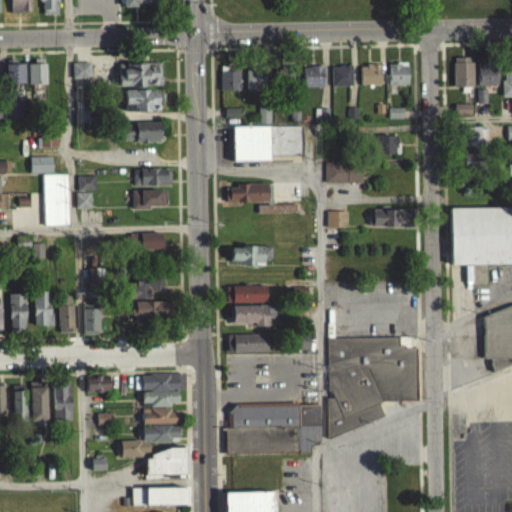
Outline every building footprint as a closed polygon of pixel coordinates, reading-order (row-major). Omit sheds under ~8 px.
[(8,0),(9,18),(30,18),(29,0),(8,0)] [(37,0),(38,7),(41,7),(42,20),(57,20),(56,0),(37,0)] [(119,0),(119,12),(154,11),(153,0),(119,0)] [(511,95),(511,60),(505,60),(505,79),(502,79),(502,95),(511,95)] [(452,93),(472,92),(471,63),(451,63),(452,93)] [(44,90),(44,64),(35,64),(34,70),(27,70),(26,90),(44,90)] [(71,68),(71,84),(89,84),(89,68),(71,68)] [(23,89),(22,69),(4,70),(4,89),(23,89)] [(118,92),(160,91),(160,69),(118,69),(118,92)] [(387,69),(387,90),(406,91),(406,69),(387,69)] [(496,91),(496,69),(477,69),(477,92),(496,91)] [(380,90),(380,70),(359,71),(359,91),(380,90)] [(351,91),(350,71),(329,72),(330,92),(351,91)] [(219,96),(239,96),(239,72),(219,72),(219,96)] [(322,72),(302,72),(302,93),(323,93),(322,72)] [(245,96),(264,95),(264,74),(245,74),(245,96)] [(88,128),(89,94),(75,93),(75,128),(88,128)] [(476,108),(484,108),(484,95),(475,95),(476,108)] [(159,96),(123,97),(123,117),(159,117),(159,96)] [(21,103),(2,104),(3,124),(22,123),(21,103)] [(470,121),(469,109),(453,110),(453,121),(470,121)] [(224,124),(239,124),(239,114),(224,113),(224,124)] [(269,113),(257,113),(258,129),(269,128),(269,113)] [(387,124),(401,124),(402,114),(387,113),(387,124)] [(159,147),(159,128),(119,129),(119,148),(159,147)] [(231,132),(231,163),(299,163),(299,132),(231,132)] [(461,152),(486,152),(486,133),(461,133),(461,152)] [(56,152),(55,136),(37,137),(38,152),(56,152)] [(397,159),(397,141),(375,141),(375,160),(397,159)] [(473,175),(474,159),(462,159),(461,175),(473,175)] [(28,179),(51,179),(51,162),(28,163),(28,179)] [(0,179),(8,179),(8,166),(0,166),(0,179)] [(323,188),(360,189),(361,169),(324,168),(323,188)] [(132,191),(169,191),(169,174),(132,174),(132,191)] [(66,180),(40,180),(41,231),(67,231),(66,180)] [(76,182),(76,197),(94,196),(93,181),(76,182)] [(225,208),(272,207),(271,190),(224,191),(225,208)] [(165,212),(165,196),(130,196),(130,213),(165,212)] [(90,213),(90,198),(75,198),(75,214),(90,213)] [(257,219),(294,218),(294,210),(256,211),(257,219)] [(511,269),(511,212),(447,214),(449,271),(511,269)] [(412,215),(371,215),(370,232),(412,233),(412,215)] [(346,233),(346,217),(325,217),(325,233),(346,233)] [(161,256),(160,238),(128,239),(129,257),(161,256)] [(31,249),(31,264),(42,263),(42,249),(31,249)] [(229,268),(240,268),(269,269),(270,253),(229,251),(229,268)] [(102,274),(86,273),(86,289),(102,290),(102,274)] [(134,288),(125,289),(125,305),(148,304),(148,297),(161,296),(160,281),(134,282),(134,288)] [(224,292),(225,308),(265,308),(264,291),(224,292)] [(50,331),(49,297),(31,297),(32,331),(50,331)] [(23,299),(6,300),(7,338),(24,338),(23,299)] [(56,338),(70,338),(71,302),(56,302),(56,338)] [(165,308),(131,307),(131,324),(164,325),(165,308)] [(511,310),(482,321),(482,364),(489,364),(489,369),(491,377),(511,371),(511,365),(511,364),(511,310)] [(230,330),(253,329),(253,332),(267,332),(267,324),(274,323),(274,311),(230,312),(230,330)] [(97,340),(98,314),(81,314),(80,340),(97,340)] [(308,355),(307,338),(297,339),(298,356),(308,355)] [(266,340),(225,341),(225,358),(266,357),(266,340)] [(326,344),(327,404),(325,404),(326,433),(380,432),(380,407),(416,407),(415,354),(409,354),(409,343),(326,344)] [(183,380),(133,380),(133,396),(140,396),(140,412),(177,412),(177,395),(183,395),(183,380)] [(85,398),(107,398),(107,383),(84,383),(85,398)] [(44,387),(28,388),(28,427),(45,426),(44,387)] [(51,389),(52,426),(69,426),(68,389),(51,389)] [(23,396),(10,397),(11,423),(24,423),(23,396)] [(317,408),(224,411),(225,460),(309,458),(308,449),(318,449),(317,408)] [(140,415),(141,430),(177,428),(177,414),(140,415)] [(110,418),(95,419),(96,431),(111,430),(110,418)] [(119,446),(119,463),(140,463),(140,457),(148,457),(148,447),(177,447),(177,431),(140,431),(140,446),(119,446)] [(159,479),(184,479),(184,457),(143,457),(143,485),(159,485),(159,479)] [(104,475),(104,464),(90,464),(90,476),(104,475)] [(130,494),(130,511),(185,510),(185,493),(130,494)] [(271,511),(272,497),(222,498),(222,511),(271,511)]
